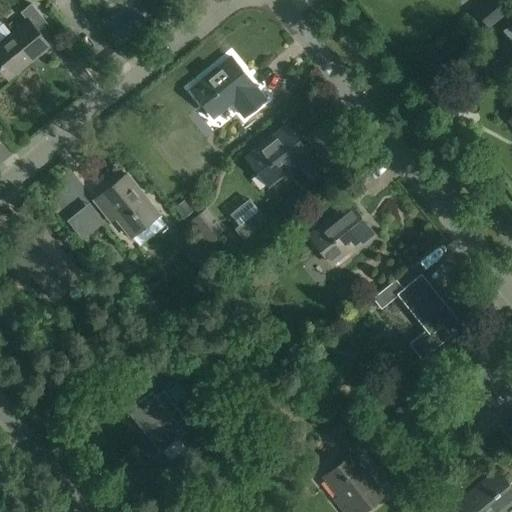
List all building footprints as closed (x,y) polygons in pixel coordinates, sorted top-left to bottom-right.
[(495,0),(478,15),(488,27),(507,12),(496,0),(495,0)] [(27,19),(0,41),(0,68),(8,78),(48,47),(45,43),(56,34),(32,2),(21,11),(27,19)] [(497,70),(511,57),(511,41),(509,38),(486,56),(497,70)] [(265,100),(257,90),(231,57),(191,89),(213,117),(232,102),(244,117),(265,100)] [(322,170),(312,158),(287,126),(246,158),(268,186),(287,171),(300,187),(322,170)] [(116,218),(131,237),(159,214),(127,174),(95,200),(112,221),(116,218)] [(379,195),(391,190),(384,176),(372,181),(379,195)] [(189,208),(183,200),(173,208),(180,216),(189,208)] [(350,249),(353,253),(375,236),(348,203),(308,235),(331,264),(350,249)] [(81,277),(43,230),(4,261),(22,284),(33,275),(53,300),(81,277)] [(421,274),(403,288),(396,279),(373,297),(381,306),(397,294),(425,330),(408,343),(421,360),(463,326),(441,298),(438,301),(429,290),(432,287),(421,274)] [(138,304),(141,322),(159,318),(156,300),(138,304)] [(243,321),(240,318),(226,300),(211,312),(228,332),(243,321)] [(179,336),(177,334),(172,333),(169,336),(168,340),(171,343),(176,344),(178,341),(179,336)] [(484,437),(511,414),(511,386),(484,351),(459,371),(489,408),(472,421),(484,437)] [(119,400),(141,427),(145,425),(153,436),(150,438),(161,452),(179,438),(187,448),(207,432),(191,411),(185,416),(164,390),(181,377),(168,360),(119,400)] [(343,398),(333,407),(343,419),(353,411),(343,398)] [(358,412),(346,421),(356,433),(368,424),(358,412)] [(345,449),(354,442),(339,423),(329,431),(345,449)] [(223,448),(229,456),(236,451),(229,443),(223,448)] [(345,511),(361,511),(384,494),(351,454),(324,476),(338,494),(334,498),(345,511)] [(511,511),(511,490),(495,471),(456,503),(463,511),(511,511)]
